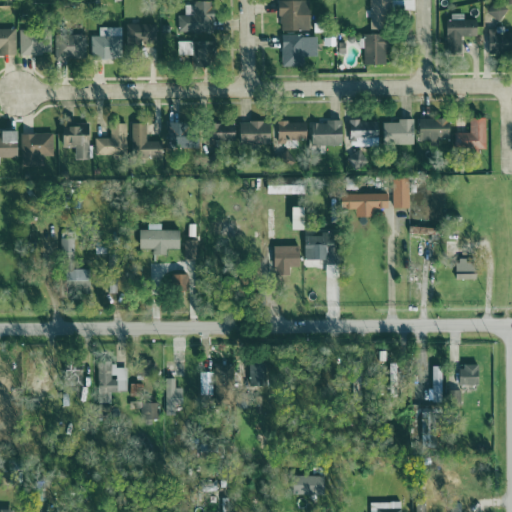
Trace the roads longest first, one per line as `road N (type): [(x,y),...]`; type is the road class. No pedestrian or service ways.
road 1 (residential): [(0,327),(511,323)]
road 2 (residential): [(7,96),(511,86)]
